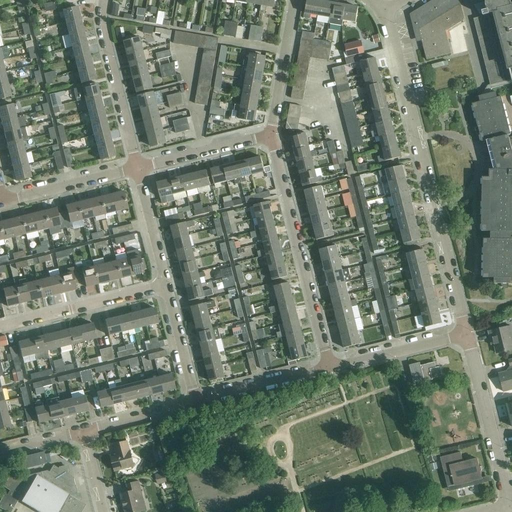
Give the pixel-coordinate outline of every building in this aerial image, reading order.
[(261,0),(261,5),(259,11),(265,12),(267,6),(273,8),(274,0),(261,0)] [(310,15),(317,16),(320,2),(310,0),(306,0),(304,13),(303,18),(309,19),(310,15)] [(420,34),(426,60),(451,54),(446,32),(464,20),(460,5),(457,0),(433,0),(427,4),(415,11),(415,12),(414,12),(413,13),(412,14),(412,16),(411,16),(411,17),(411,18),(411,19),(411,20),(413,29),(415,36),(420,34)] [(477,5),(476,6),(480,13),(481,12),(483,16),(489,15),(489,14),(495,13),(511,80),(505,82),(488,16),(473,19),(490,85),(488,86),(484,92),(490,91),(492,89),(511,83),(511,4),(511,5),(510,0),(511,0),(485,0),(486,6),(478,7),(477,5)] [(320,2),(317,16),(318,16),(317,21),(329,23),(330,18),(332,4),(320,2)] [(54,4),(44,5),(44,13),(55,13),(54,4)] [(345,6),(332,4),(330,18),(329,23),(329,24),(341,26),(342,21),(345,6)] [(358,8),(345,6),(342,21),(355,23),(358,8)] [(62,11),(65,23),(80,20),(77,8),(62,11)] [(65,23),(68,35),(83,31),(80,20),(65,23)] [(223,35),(229,37),(231,23),(226,22),(223,35)] [(231,23),(229,37),(236,38),(238,24),(231,23)] [(248,41),(254,42),(257,27),(251,26),(248,41)] [(236,38),(235,39),(242,40),(244,28),(238,27),(236,38)] [(257,27),(254,42),(261,43),(263,28),(257,27)] [(171,31),(156,28),(155,33),(161,34),(161,38),(170,40),(171,31)] [(68,35),(71,47),(86,43),(83,31),(68,35)] [(173,43),(179,45),(181,32),(175,31),(173,43)] [(179,45),(185,46),(187,34),(181,32),(179,45)] [(302,32),(301,38),(313,41),(314,34),(302,32)] [(185,46),(191,47),(193,35),(187,34),(185,46)] [(191,47),(198,48),(200,36),(193,35),(191,47)] [(198,48),(203,49),(206,37),(200,36),(198,48)] [(204,49),(216,51),(218,39),(206,37),(203,49),(204,49)] [(125,42),(128,54),(142,50),(139,38),(125,42)] [(301,38),(300,44),(312,46),(313,41),(301,38)] [(459,41),(460,51),(468,50),(468,40),(459,41)] [(361,41),(345,45),(348,57),(364,53),(361,41)] [(331,43),(326,42),(324,49),(323,49),(321,60),(328,61),(331,43)] [(71,47),(74,59),(89,56),(86,43),(71,47)] [(300,44),(299,51),(311,53),(312,47),(312,46),(300,44)] [(228,47),(221,46),(219,62),(225,64),(228,47)] [(317,48),(315,59),(321,60),(323,49),(318,48),(317,48)] [(204,49),(202,55),(215,57),(216,51),(204,49)] [(128,54),(131,67),(145,63),(142,50),(128,54)] [(155,54),(157,60),(171,57),(169,51),(155,54)] [(299,51),(298,57),(310,59),(310,58),(311,53),(299,51)] [(243,67),(248,68),(263,70),(265,58),(250,55),(251,54),(245,53),(243,67)] [(202,55),(201,61),(214,63),(215,57),(202,55)] [(74,59),(77,71),(92,68),(89,56),(74,59)] [(357,56),(345,59),(347,65),(359,62),(357,56)] [(361,62),(364,74),(378,71),(375,58),(361,62)] [(435,68),(447,64),(445,59),(434,63),(435,68)] [(201,61),(200,68),(213,70),(214,63),(201,61)] [(131,67),(134,79),(148,76),(145,63),(131,67)] [(159,67),(160,73),(174,69),(173,63),(159,67)] [(297,63),(296,69),(307,71),(309,65),(297,63)] [(332,69),(333,75),(345,72),(343,66),(332,69)] [(263,70),(248,68),(243,67),(240,79),(261,83),(263,70)] [(92,68),(77,71),(80,84),(95,80),(92,68)] [(200,68),(199,73),(212,76),(213,70),(200,68)] [(174,69),(160,73),(162,79),(176,76),(174,69)] [(364,74),(367,87),(381,83),(378,71),(364,74)] [(333,75),(335,81),(346,78),(345,72),(333,75)] [(199,73),(198,80),(211,82),(212,76),(199,73)] [(223,77),(222,76),(216,75),(214,88),(221,89),(223,77)] [(295,75),(293,80),(305,83),(306,77),(295,75)] [(148,76),(134,79),(137,92),(152,89),(148,76)] [(56,77),(45,80),(46,86),(52,84),(51,79),(56,77)] [(335,81),(336,86),(348,83),(346,78),(335,81)] [(261,83),(240,79),(239,79),(238,86),(242,87),(240,93),(243,94),(243,93),(258,96),(261,83)] [(198,80),(197,86),(210,88),(211,82),(198,80)] [(293,80),(292,87),(304,89),(305,83),(293,80)] [(336,86),(338,93),(349,90),(348,83),(336,86)] [(367,87),(370,99),(384,95),(381,83),(367,87)] [(7,85),(0,86),(0,99),(10,97),(7,85)] [(99,96),(96,85),(73,90),(76,102),(84,100),(99,96)] [(197,86),(196,92),(209,94),(210,88),(197,86)] [(338,93),(339,99),(351,96),(349,90),(338,93)] [(490,91),(484,92),(482,96),(479,97),(480,102),(472,104),(478,127),(475,128),(477,134),(480,134),(482,142),(486,141),(489,152),(484,154),(487,162),(491,161),(493,170),(489,170),(489,177),(482,177),(481,232),(490,232),(490,239),(484,239),(483,278),(494,278),(494,284),(511,284),(511,137),(509,139),(508,135),(511,135),(501,97),(497,98),(496,93),(488,94),(490,91)] [(209,94),(196,92),(194,104),(207,106),(209,94)] [(303,94),(291,92),(290,98),(302,101),(303,94)] [(138,96),(141,109),(156,105),(153,93),(138,96)] [(166,96),(168,102),(182,99),(180,93),(166,96)] [(243,93),(243,94),(241,106),(256,109),(258,96),(243,93)] [(54,94),(49,96),(52,108),(57,107),(54,94)] [(370,99),(373,112),(387,108),(384,95),(370,99)] [(84,100),(87,112),(102,108),(99,96),(84,100)] [(339,99),(341,105),(352,102),(351,96),(339,99)] [(182,99),(168,102),(169,108),(183,105),(182,99)] [(217,102),(212,101),(211,108),(209,114),(224,117),(225,110),(217,109),(218,106),(216,106),(217,102)] [(341,105),(342,111),(354,108),(352,102),(341,105)] [(289,104),(288,110),(300,113),(301,106),(289,104)] [(0,108),(0,117),(1,121),(16,117),(13,105),(0,108)] [(141,109),(144,121),(159,118),(156,105),(141,109)] [(256,109),(241,106),(235,105),(234,111),(237,112),(236,119),(254,122),(256,109)] [(87,112),(90,124),(105,120),(102,108),(87,112)] [(342,111),(344,117),(355,115),(354,108),(342,111)] [(373,112),(376,124),(390,120),(387,108),(373,112)] [(288,110),(287,116),(299,118),(300,113),(288,110)] [(344,117),(346,124),(357,121),(355,115),(344,117)] [(1,121),(4,133),(18,129),(16,117),(1,121)] [(144,121),(148,134),(162,130),(159,118),(144,121)] [(173,122),(174,127),(188,124),(187,118),(173,122)] [(55,121),(58,132),(64,131),(61,119),(55,121)] [(90,124),(93,136),(108,132),(105,120),(90,124)] [(373,138),(379,136),(394,133),(390,120),(376,124),(378,130),(371,132),(373,138)] [(346,124),(347,130),(359,127),(357,121),(346,124)] [(290,137),(293,150),(308,146),(304,133),(298,135),(297,131),(298,124),(286,122),(285,129),(288,129),(290,137)] [(188,124),(174,127),(176,133),(190,130),(188,124)] [(347,130),(348,135),(360,133),(359,127),(347,130)] [(4,133),(7,145),(21,141),(27,140),(24,128),(18,129),(4,133)] [(162,130),(148,134),(151,147),(165,143),(162,130)] [(64,131),(58,132),(61,144),(67,143),(64,131)] [(93,136),(96,148),(111,144),(108,132),(93,136)] [(348,135),(350,142),(362,139),(360,133),(348,135)] [(379,136),(382,149),(397,145),(394,133),(379,136)] [(362,139),(350,142),(352,149),(363,146),(362,139)] [(7,145),(10,157),(24,153),(21,141),(7,145)] [(330,156),(336,154),(336,153),(333,141),(326,143),(330,156)] [(111,144),(96,148),(99,161),(114,157),(111,144)] [(397,145),(382,149),(385,161),(400,157),(397,145)] [(293,150),(296,162),(311,158),(316,157),(315,151),(309,153),(308,146),(293,150)] [(341,151),(336,153),(336,154),(339,165),(345,164),(344,163),(341,151)] [(10,157),(13,169),(27,165),(24,153),(10,157)] [(71,155),(64,156),(67,168),(74,167),(71,155)] [(60,157),(54,159),(57,171),(63,169),(60,157)] [(260,157),(247,160),(251,175),(264,172),(260,157)] [(296,162),(300,174),(314,170),(311,158),(296,162)] [(247,160),(235,163),(240,183),(246,182),(244,177),(251,175),(247,160)] [(354,174),(350,162),(344,163),(345,164),(339,165),(340,169),(342,170),(346,169),(347,175),(354,174)] [(223,167),(226,181),(234,179),(235,185),(240,183),(235,163),(223,167)] [(370,170),(368,163),(356,166),(358,173),(370,170)] [(27,165),(13,169),(16,181),(30,178),(27,165)] [(385,170),(388,183),(405,178),(402,166),(385,170)] [(214,184),(226,181),(223,167),(210,170),(214,184)] [(314,170),(300,174),(303,187),(322,182),(321,177),(316,178),(314,170)] [(206,171),(194,174),(197,189),(210,185),(206,171)] [(194,174),(181,177),(185,192),(197,189),(194,174)] [(181,177),(168,180),(172,195),(185,192),(181,177)] [(388,183),(391,195),(408,190),(405,178),(388,183)] [(172,195),(168,180),(156,183),(162,204),(167,203),(166,196),(172,195)] [(304,191),(307,203),(324,199),(321,186),(304,191)] [(391,195),(394,207),(412,203),(408,190),(391,195)] [(268,191),(256,194),(258,200),(270,197),(268,191)] [(123,192),(111,195),(115,212),(127,209),(123,192)] [(258,200),(256,194),(244,197),(246,203),(258,200)] [(111,195),(100,197),(104,215),(115,212),(111,195)] [(100,197),(88,200),(93,218),(104,215),(100,197)] [(307,203),(310,215),(327,211),(324,199),(307,203)] [(88,200),(77,203),(81,220),(93,218),(88,200)] [(253,206),(257,218),(272,215),(269,202),(253,206)] [(67,212),(62,213),(65,228),(72,227),(71,223),(81,220),(77,203),(65,206),(67,212)] [(394,207),(397,219),(415,215),(412,203),(394,207)] [(178,205),(166,208),(167,215),(180,212),(178,205)] [(55,208),(44,211),(48,229),(58,226),(59,230),(65,228),(62,213),(57,214),(55,208)] [(44,211),(32,214),(37,231),(48,229),(44,211)] [(310,215),(313,228),(330,223),(327,211),(310,215)] [(222,214),(225,226),(230,225),(227,213),(222,214)] [(32,214),(21,217),(25,234),(37,231),(32,214)] [(179,221),(177,214),(165,217),(167,224),(179,221)] [(257,218),(260,231),(275,227),(272,215),(257,218)] [(397,219),(400,231),(418,227),(415,215),(397,219)] [(21,217),(10,220),(14,237),(25,234),(21,217)] [(10,220),(0,221),(0,229),(2,240),(14,237),(10,220)] [(171,227),(174,239),(189,235),(187,229),(195,227),(193,221),(185,223),(171,227)] [(330,223),(313,228),(316,240),(333,236),(330,223)] [(131,225),(117,228),(119,234),(132,231),(131,225)] [(261,236),(263,243),(278,239),(275,227),(260,231),(250,233),(252,238),(261,236)] [(418,227),(400,231),(403,244),(421,240),(418,227)] [(133,234),(120,238),(121,244),(135,240),(133,234)] [(174,239),(177,252),(192,248),(189,235),(174,239)] [(361,240),(364,252),(369,251),(366,238),(361,240)] [(375,238),(370,239),(374,255),(385,252),(384,247),(377,249),(375,238)] [(258,258),(266,256),(281,252),(278,239),(263,243),(265,250),(257,252),(258,258)] [(319,250),(322,262),(339,258),(336,246),(319,250)] [(69,262),(75,261),(71,248),(57,251),(59,260),(68,258),(69,262)] [(177,252),(180,264),(195,260),(192,248),(177,252)] [(125,253),(127,259),(131,276),(143,273),(137,250),(125,253)] [(406,254),(409,267),(427,263),(423,250),(406,254)] [(372,263),(369,251),(364,252),(367,264),(372,263)] [(266,256),(269,268),(284,264),(281,252),(266,256)] [(43,257),(44,263),(45,263),(46,268),(52,266),(51,262),(49,255),(43,257)] [(379,274),(384,273),(380,261),(387,259),(387,256),(375,259),(376,262),(379,274)] [(322,262),(325,275),(342,271),(339,258),(322,262)] [(115,261),(120,279),(131,276),(127,259),(115,261)] [(180,264),(183,276),(198,272),(195,260),(180,264)] [(104,264),(108,282),(120,279),(115,261),(104,264)] [(369,273),(370,276),(375,275),(372,263),(367,264),(364,265),(366,274),(369,273)] [(409,267),(412,279),(430,275),(427,263),(409,267)] [(93,267),(97,285),(108,282),(104,264),(93,267)] [(284,264),(269,268),(272,280),(287,277),(284,264)] [(363,264),(350,267),(353,277),(365,274),(363,264)] [(81,266),(75,267),(79,283),(84,282),(85,287),(97,285),(93,267),(82,270),(81,266)] [(79,283),(75,267),(64,270),(65,274),(59,275),(64,293),(75,290),(74,284),(79,283)] [(220,271),(222,279),(233,277),(231,268),(226,269),(220,271)] [(342,271),(325,275),(328,287),(345,283),(351,281),(350,276),(348,269),(342,271)] [(183,276),(186,289),(201,285),(199,278),(205,277),(203,272),(198,274),(198,272),(183,276)] [(48,278),(52,296),(64,293),(59,275),(48,278)] [(378,288),(375,275),(370,276),(365,278),(369,290),(374,289),(378,288)] [(412,279),(415,291),(433,287),(430,275),(412,279)] [(233,277),(222,279),(225,289),(236,286),(233,277)] [(37,281),(41,298),(52,296),(48,278),(37,281)] [(19,285),(14,287),(19,304),(30,301),(26,284),(25,280),(18,281),(19,285)] [(37,281),(26,284),(30,301),(41,298),(37,281)] [(277,299),(292,295),(289,283),(274,286),(277,299)] [(328,287),(331,299),(348,295),(345,283),(328,287)] [(19,304),(14,287),(4,289),(3,285),(0,285),(0,301),(0,302),(5,301),(7,307),(19,304)] [(211,290),(203,292),(201,285),(186,289),(190,301),(204,298),(213,295),(211,290)] [(415,291),(418,303),(436,299),(433,287),(415,291)] [(227,297),(239,295),(238,289),(226,291),(227,297)] [(271,314),(280,312),(280,311),(295,308),(292,295),(277,299),(279,306),(269,308),(271,314)] [(331,299),(334,311),(351,307),(357,306),(355,300),(350,301),(348,295),(331,299)] [(385,299),(388,311),(393,310),(398,308),(395,296),(390,297),(385,299)] [(418,303),(422,316),(439,311),(436,299),(418,303)] [(191,307),(194,320),(209,317),(207,310),(216,307),(215,301),(191,307)] [(154,307),(142,311),(145,326),(158,322),(154,307)] [(353,312),(351,307),(334,311),(337,324),(354,319),(353,312)] [(280,311),(280,312),(283,324),(298,320),(295,308),(280,311)] [(142,311),(129,314),(133,329),(145,326),(142,311)] [(439,311),(422,316),(425,328),(442,324),(439,311)] [(133,329),(129,314),(117,317),(121,332),(128,330),(129,336),(135,334),(133,329)] [(121,332),(117,317),(104,320),(108,335),(121,332)] [(194,320),(197,332),(212,329),(209,317),(194,320)] [(337,324),(341,336),(358,331),(354,319),(337,324)] [(278,339),(286,336),(301,333),(298,320),(283,324),(278,325),(280,332),(276,333),(278,339)] [(92,323),(80,326),(83,341),(96,338),(92,323)] [(80,326),(67,329),(71,344),(83,341),(80,326)] [(494,339),(496,347),(497,353),(511,349),(511,341),(511,338),(511,337),(511,330),(511,326),(488,332),(491,340),(494,339)] [(217,327),(212,329),(197,332),(201,345),(215,341),(220,340),(217,327)] [(67,329),(55,333),(59,348),(71,344),(67,329)] [(358,331),(341,336),(344,348),(361,344),(358,331)] [(55,333),(42,336),(46,351),(59,348),(55,333)] [(286,336),(290,349),(304,345),(301,333),(286,336)] [(0,344),(9,344),(7,334),(0,334),(0,344)] [(42,336),(30,339),(34,354),(41,352),(43,359),(43,360),(48,358),(46,351),(42,336)] [(149,339),(149,341),(151,349),(164,346),(162,340),(158,341),(157,337),(149,339)] [(22,357),(34,354),(30,339),(18,342),(22,357)] [(201,345),(204,357),(218,353),(215,341),(201,345)] [(308,357),(304,345),(290,349),(291,356),(286,357),(287,362),(293,361),(308,357)] [(9,348),(12,361),(18,359),(15,347),(9,348)] [(111,347),(105,348),(108,360),(114,359),(111,347)] [(108,360),(105,348),(99,350),(102,362),(108,360)] [(153,354),(154,360),(167,357),(165,351),(153,354)] [(204,357),(207,370),(221,366),(218,353),(204,357)] [(258,357),(261,369),(267,368),(263,355),(258,357)] [(254,358),(248,359),(251,372),(257,370),(254,358)] [(90,366),(88,360),(81,362),(80,359),(75,360),(77,369),(90,366)] [(511,359),(508,361),(510,371),(499,374),(503,393),(511,390),(511,359)] [(420,363),(409,365),(414,385),(433,380),(442,377),(440,367),(436,368),(434,362),(420,366),(420,363)] [(221,366),(207,370),(210,382),(225,378),(221,366)] [(90,370),(85,371),(88,383),(93,381),(90,370)] [(88,383),(85,371),(79,373),(82,384),(88,383)] [(21,372),(16,373),(7,375),(8,379),(9,378),(11,382),(12,383),(23,381),(21,372)] [(171,374),(159,378),(162,392),(175,389),(171,374)] [(159,378),(146,381),(150,395),(162,392),(159,378)] [(116,389),(109,390),(113,405),(125,402),(122,387),(120,380),(114,381),(116,389)] [(146,381),(134,384),(138,399),(150,395),(146,381)] [(134,384),(122,387),(125,402),(138,399),(134,384)] [(113,405),(109,390),(96,394),(100,408),(113,405)] [(84,396),(72,400),(75,414),(88,411),(84,396)] [(58,397),(46,400),(47,406),(51,420),(63,417),(60,403),(58,397)] [(72,400),(60,403),(63,417),(75,414),(72,400)] [(51,420),(47,406),(35,409),(39,423),(51,420)] [(24,410),(27,422),(33,421),(30,409),(24,410)] [(7,415),(0,416),(0,429),(10,427),(7,415)] [(111,457),(114,471),(134,466),(130,452),(129,452),(126,442),(114,445),(116,455),(111,457)] [(158,461),(165,459),(162,449),(156,450),(158,461)] [(28,456),(20,458),(22,468),(23,469),(46,464),(45,457),(43,452),(34,454),(28,456)] [(441,458),(448,487),(481,478),(476,460),(463,463),(461,453),(441,458)] [(0,508),(5,511),(11,511),(20,497),(45,511),(81,511),(85,505),(78,501),(73,477),(65,473),(63,466),(59,467),(58,469),(53,466),(49,472),(47,471),(25,476),(27,483),(28,484),(10,474),(2,487),(9,491),(7,495),(4,494),(0,500),(0,508)] [(164,473),(155,475),(157,485),(167,483),(164,473)] [(120,494),(124,511),(142,511),(139,501),(143,500),(138,481),(126,484),(128,492),(120,494)]
